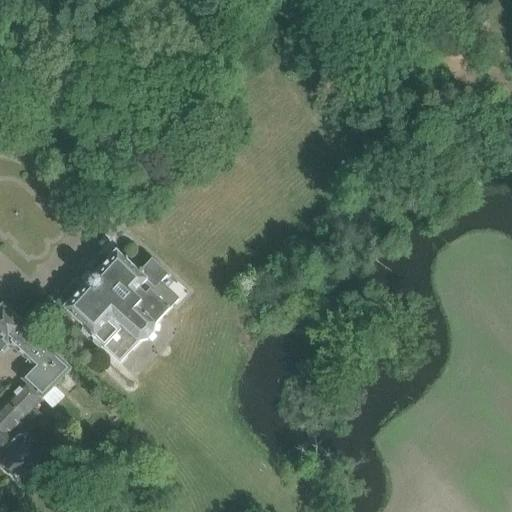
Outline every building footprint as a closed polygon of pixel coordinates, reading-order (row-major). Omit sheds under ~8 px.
[(467,21),(489,0),(457,0),(439,15),(462,45),(476,33),(467,21)] [(494,25),(511,10),(511,0),(504,0),(486,15),(494,25)] [(86,288),(65,312),(121,363),(138,345),(149,342),(155,336),(156,326),(179,301),(162,284),(169,277),(153,262),(141,275),(118,254),(96,278),(89,273),(88,272),(80,280),(81,283),(86,288)] [(35,369),(51,352),(4,307),(0,311),(0,350),(2,353),(10,345),(35,369)] [(43,401),(71,372),(51,352),(35,369),(23,381),(26,384),(43,401)] [(0,444),(10,435),(43,401),(26,384),(0,411),(0,444)] [(10,435),(0,444),(0,448),(11,459),(2,467),(18,483),(40,460),(25,446),(27,441),(24,438),(20,439),(18,442),(10,435)]
